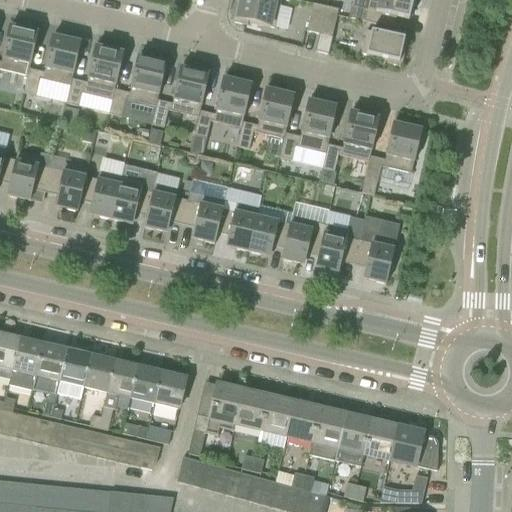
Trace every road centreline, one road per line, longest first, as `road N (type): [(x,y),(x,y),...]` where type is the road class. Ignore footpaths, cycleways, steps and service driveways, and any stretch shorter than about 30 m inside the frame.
road 1 (tertiary): [(459,352),(0,241)]
road 2 (tertiary): [(0,278),(453,384)]
road 3 (residential): [(199,42),(418,96),(441,0)]
road 4 (tertiary): [(511,67),(483,196),(478,341)]
road 5 (residential): [(30,0),(199,42)]
road 6 (tertiary): [(501,343),(511,183)]
